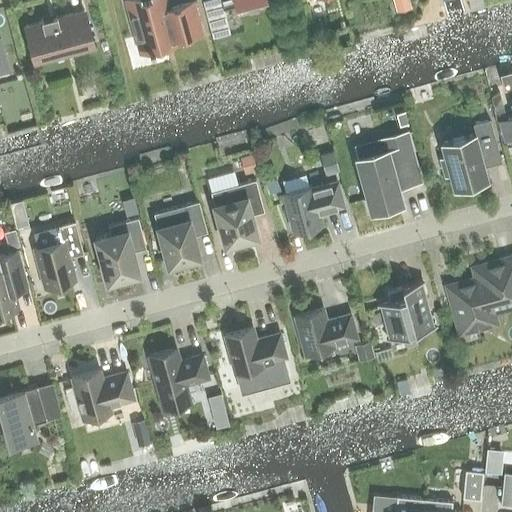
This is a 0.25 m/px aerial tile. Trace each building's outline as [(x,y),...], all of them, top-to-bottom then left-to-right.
[(125,0),(130,15),(129,15),(133,31),(134,31),(140,52),(149,49),(149,52),(154,51),(153,48),(178,41),(177,38),(201,32),(192,1),(169,7),(166,0),(125,0)] [(202,0),(212,36),(229,32),(223,9),(236,5),(235,3),(247,0),(202,0)] [(407,0),(392,0),(396,12),(410,8),(407,0)] [(57,17),(56,15),(41,20),(41,22),(25,26),(33,56),(92,41),(84,10),(57,17)] [(499,93),(491,97),(495,114),(504,112),(499,93)] [(511,99),(510,100),(511,106),(511,118),(501,121),(506,139),(511,136),(511,99)] [(404,113),(396,115),(400,126),(407,124),(404,113)] [(441,158),(445,174),(450,173),(453,186),(452,186),(452,188),(487,178),(487,177),(485,177),(482,163),(499,159),(500,161),(501,161),(489,119),(472,123),(475,134),(440,143),(441,145),(442,144),(446,157),(441,158)] [(406,132),(382,139),(385,149),(356,157),(371,210),(401,202),(396,186),(419,180),(406,132)] [(252,155),(241,158),(245,174),(257,171),(252,155)] [(334,155),(321,159),(326,175),(339,172),(334,155)] [(256,235),(250,214),(263,210),(255,179),(211,191),(225,244),(256,235)] [(283,193),(293,231),(321,224),(318,211),(343,204),(336,181),(311,188),(311,186),(283,193)] [(276,182),(265,186),(269,196),(280,193),(276,182)] [(207,231),(198,200),(153,213),(168,265),(199,257),(193,235),(207,231)] [(20,201),(9,204),(12,212),(22,209),(20,201)] [(146,248),(137,217),(108,225),(110,234),(95,238),(107,282),(138,274),(132,251),(146,248)] [(44,287),(75,278),(69,256),(83,253),(75,222),(59,226),(63,240),(33,248),(44,287)] [(14,230),(4,233),(9,249),(19,247),(14,230)] [(0,311),(18,306),(14,289),(27,285),(18,250),(0,254),(0,311)] [(476,277),(446,285),(459,333),(496,323),(492,307),(511,301),(511,255),(481,264),(483,271),(474,273),(476,277)] [(389,301),(380,303),(389,338),(433,326),(421,281),(401,286),(401,287),(386,291),(389,301)] [(325,320),(322,308),(295,315),(305,354),(333,347),(332,344),(356,337),(350,314),(325,320)] [(252,327),(225,334),(235,372),(239,388),(267,381),(262,365),(263,365),(262,363),(283,357),(286,356),(279,333),(256,339),(252,327)] [(369,341),(358,344),(362,360),(374,356),(369,341)] [(186,383),(208,377),(202,354),(179,360),(176,348),(148,355),(159,393),(186,386),(186,383)] [(133,398),(126,371),(102,378),(99,369),(71,376),(83,418),(111,411),(109,405),(133,398)] [(406,379),(396,382),(400,395),(410,392),(406,379)] [(61,415),(57,401),(42,405),(37,386),(0,395),(0,431),(6,430),(9,443),(35,436),(32,423),(46,419),(61,415)] [(220,393),(208,396),(210,404),(222,401),(220,393)] [(144,418),(133,421),(136,433),(147,430),(144,418)] [(465,471),(463,497),(480,499),(483,472),(465,471)] [(511,472),(503,472),(500,504),(511,505),(511,472)] [(370,511),(422,511),(424,498),(396,496),(394,511),(382,511),(371,511),(370,511)] [(424,498),(422,511),(461,511),(462,511),(451,511),(452,501),(424,498)]
